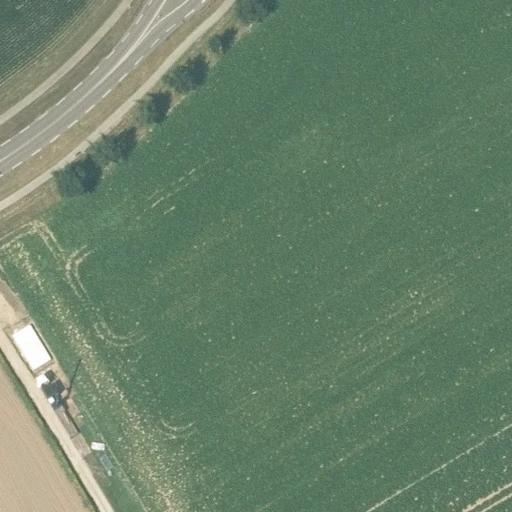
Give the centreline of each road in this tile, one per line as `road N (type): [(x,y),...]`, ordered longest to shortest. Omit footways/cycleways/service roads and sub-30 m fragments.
road 1 (track): [(99,511),(0,342)]
road 2 (secondary): [(0,161),(61,118),(144,34)]
